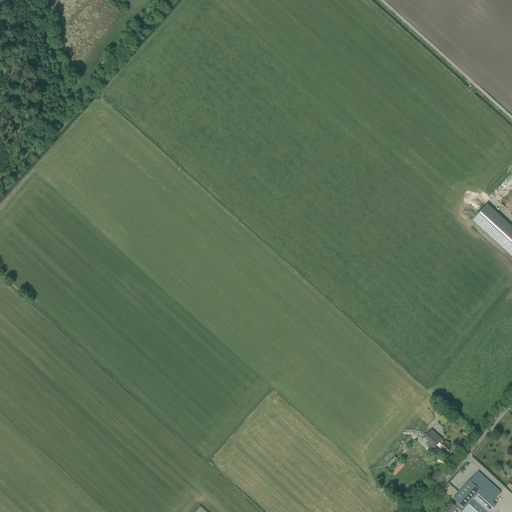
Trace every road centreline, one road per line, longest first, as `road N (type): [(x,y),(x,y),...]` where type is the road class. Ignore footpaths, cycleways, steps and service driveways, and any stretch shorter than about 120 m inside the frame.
road 1 (track): [(0,185),(72,105),(34,0)]
road 2 (tertiary): [(413,511),(511,401)]
